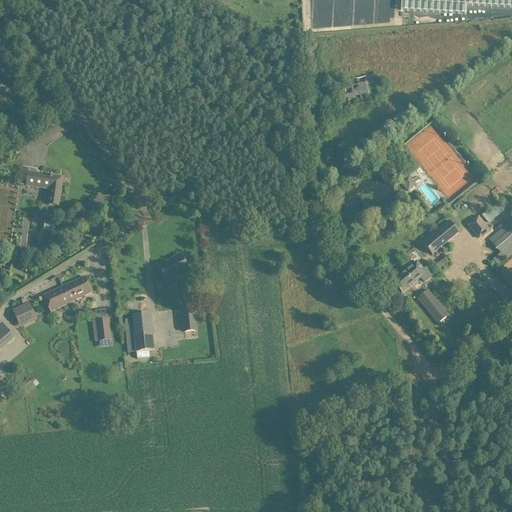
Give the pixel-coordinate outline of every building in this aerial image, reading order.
[(511,0),(401,0),(401,10),(465,13),(466,4),(511,7),(511,0)] [(374,101),(380,100),(374,75),(335,83),(334,80),(324,82),(326,90),(326,91),(336,88),(340,109),(368,103),(374,101)] [(38,169),(29,168),(28,168),(26,186),(50,189),(48,204),(58,206),(62,178),(52,176),(51,175),(50,176),(37,174),(38,169)] [(408,174),(399,182),(408,192),(417,184),(416,183),(419,180),(416,177),(413,180),(408,174)] [(88,206),(92,212),(103,204),(99,198),(88,206)] [(468,225),(481,238),(491,228),(479,215),(468,225)] [(432,254),(459,232),(449,220),(422,242),(432,254)] [(511,220),(493,237),(510,257),(511,254),(511,220)] [(44,231),(54,232),(55,223),(45,221),(44,231)] [(164,280),(172,276),(173,279),(189,271),(180,255),(158,267),(164,280)] [(427,267),(423,270),(417,262),(411,267),(410,265),(406,268),(407,270),(392,282),(402,293),(421,278),(425,283),(434,275),(427,267)] [(69,300),(70,303),(92,292),(85,277),(62,287),(68,300),(69,300)] [(50,312),(70,303),(69,300),(68,300),(62,287),(43,296),(50,312)] [(438,324),(448,316),(428,291),(418,298),(438,324)] [(29,302),(28,303),(26,298),(22,300),(23,305),(20,306),(13,310),(15,316),(17,321),(18,323),(35,315),(29,302)] [(136,352),(154,351),(150,313),(132,315),(135,336),(129,337),(130,351),(136,350),(136,352)] [(195,313),(181,315),(183,333),(198,332),(195,313)] [(96,321),(98,342),(111,341),(109,320),(96,321)] [(0,351),(15,339),(2,323),(0,323),(0,351)] [(26,395),(36,387),(28,379),(19,387),(26,395)]
